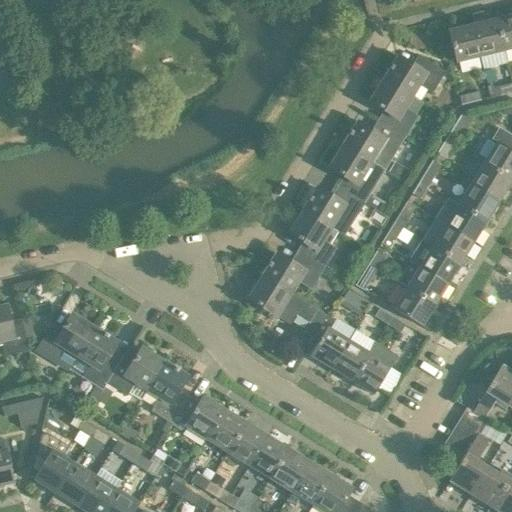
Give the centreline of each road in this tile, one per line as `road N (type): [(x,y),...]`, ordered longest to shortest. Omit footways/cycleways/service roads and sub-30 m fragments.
road 1 (residential): [(382,38),(259,239),(197,250)]
road 2 (residential): [(211,320),(223,355),(395,464)]
road 3 (residential): [(395,464),(479,337),(511,324)]
